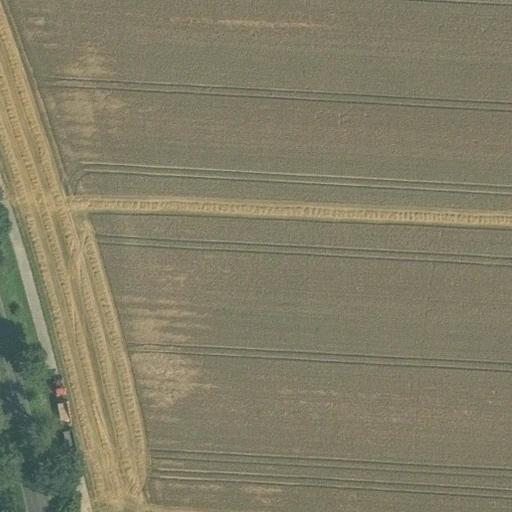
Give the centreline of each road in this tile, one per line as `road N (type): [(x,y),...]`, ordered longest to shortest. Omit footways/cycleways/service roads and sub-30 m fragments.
road 1 (track): [(85,511),(0,184)]
road 2 (tertiary): [(41,511),(0,346)]
